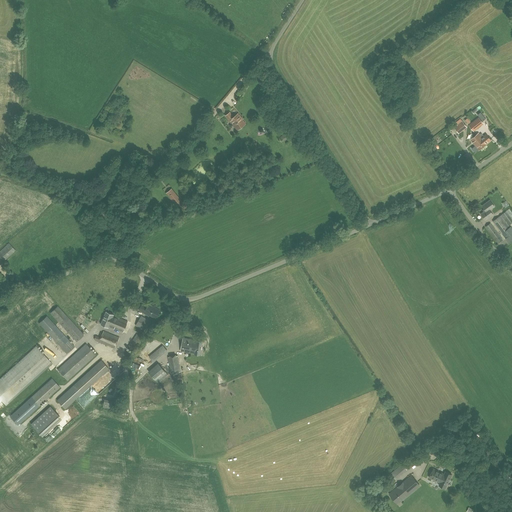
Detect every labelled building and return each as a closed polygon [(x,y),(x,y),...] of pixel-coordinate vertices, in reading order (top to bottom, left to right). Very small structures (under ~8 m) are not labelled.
[(231,122),(238,130),(246,123),(240,117),(240,116),(238,113),(234,117),(230,112),(226,116),(231,122)] [(483,121),(486,119),(481,112),(477,114),(483,121)] [(470,122),(468,118),(465,115),(462,117),(468,124),(470,122)] [(474,131),(484,123),(479,117),(469,125),(474,131)] [(467,129),(462,124),(454,130),(459,135),(467,129)] [(292,136),(289,132),(279,137),(282,142),(292,136)] [(484,146),(485,145),(491,140),(486,134),(484,136),(481,133),(480,134),(479,133),(476,135),(484,146)] [(484,146),(476,135),(471,139),(479,150),(484,146)] [(184,204),(172,188),(166,193),(178,209),(184,204)] [(490,200),(482,205),(486,210),(489,208),(490,210),(495,206),(490,200)] [(489,208),(481,214),(485,220),(493,214),(490,210),(489,208)] [(511,218),(509,215),(506,218),(502,221),(507,227),(511,222),(511,218)] [(507,227),(502,221),(499,216),(493,221),(502,233),(508,229),(507,227)] [(490,223),(486,226),(490,232),(494,229),(490,223)] [(511,226),(502,233),(509,243),(511,241),(511,226)] [(503,239),(494,229),(490,232),(498,243),(503,239)] [(16,250),(10,243),(0,251),(0,263),(0,264),(16,250)] [(155,318),(160,310),(148,304),(147,307),(145,306),(144,307),(141,306),(139,310),(149,316),(150,315),(155,318)] [(77,341),(84,335),(58,306),(50,312),(77,341)] [(123,332),(127,321),(113,315),(113,314),(106,311),(101,324),(109,327),(109,326),(123,332)] [(150,334),(156,324),(141,315),(135,325),(150,334)] [(55,325),(47,316),(39,323),(47,332),(55,325)] [(74,346),(55,325),(47,332),(67,353),(74,346)] [(102,332),(100,336),(100,337),(95,335),(94,339),(96,340),(115,348),(119,337),(104,331),(103,333),(102,332)] [(200,355),(203,341),(197,340),(183,337),(180,350),(195,353),(194,354),(200,355)] [(67,380),(96,354),(86,344),(57,369),(67,380)] [(0,400),(1,399),(6,405),(52,363),(36,346),(0,379),(0,400)] [(154,361),(167,350),(163,346),(150,357),(154,361)] [(171,373),(181,372),(178,355),(168,357),(171,373)] [(65,409),(109,368),(101,360),(57,400),(65,409)] [(168,374),(165,370),(158,362),(149,371),(155,380),(158,383),(161,380),(168,374)] [(39,406),(60,387),(52,378),(31,397),(39,406)] [(50,406),(31,424),(39,433),(59,416),(50,406)] [(411,466),(406,460),(391,473),(395,479),(411,466)] [(444,473),(433,468),(429,477),(439,482),(438,485),(445,489),(452,475),(445,471),(444,473)] [(398,487),(389,494),(398,504),(420,486),(411,476),(403,483),(398,487)] [(377,496),(390,486),(384,478),(372,489),(377,496)]
